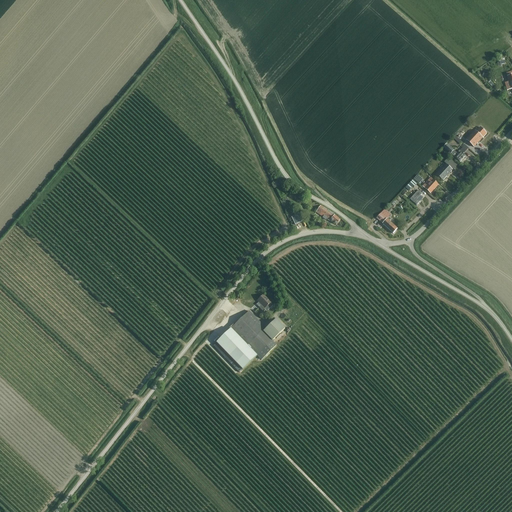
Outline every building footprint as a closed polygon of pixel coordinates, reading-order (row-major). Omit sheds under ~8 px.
[(479,131),(477,129),(467,140),(474,147),(487,134),(481,129),(479,131)] [(451,154),(460,162),(466,156),(460,151),(457,153),(454,150),(448,144),(444,148),(451,154)] [(443,180),(453,170),(455,167),(451,164),(453,162),(451,159),(449,162),(447,160),(444,162),(447,164),(437,175),(443,180)] [(418,176),(414,179),(420,184),(423,181),(418,176)] [(439,185),(434,180),(431,183),(428,181),(423,186),(431,194),(439,185)] [(419,191),(410,200),(414,203),(417,205),(420,202),(417,200),(422,194),(419,191)] [(330,221),(336,225),(340,220),(335,216),(335,215),(321,206),(316,213),(324,217),(323,219),(326,221),(327,219),(330,221)] [(398,229),(392,223),(387,218),(390,215),(385,211),(378,219),(393,234),(398,229)] [(301,214),(290,218),(293,225),(304,221),(301,214)] [(261,298),(257,301),(262,305),(259,308),(263,312),(267,309),(268,310),(273,306),(270,303),(271,303),(263,295),(263,296),(261,298)] [(249,312),(232,329),(274,373),(289,359),(272,342),(285,329),(276,320),(267,329),(249,312)] [(232,329),(216,344),(243,371),(259,387),(274,373),(232,329)] [(232,360),(223,351),(220,354),(229,362),(232,360)] [(242,370),(233,361),(231,364),(239,373),(242,370)]
